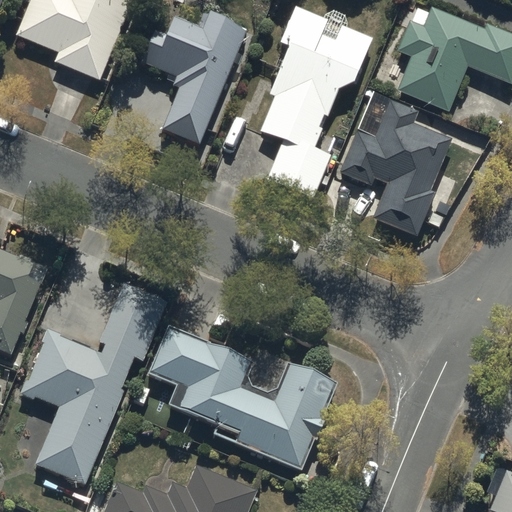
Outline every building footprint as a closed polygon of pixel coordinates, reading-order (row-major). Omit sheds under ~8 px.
[(27,0),(14,34),(56,51),(51,60),(100,80),(134,0),(27,0)] [(275,96),(258,133),(282,141),(267,178),(310,198),(331,154),(315,147),(336,87),(352,80),(355,70),(358,68),(372,36),(294,5),(278,41),(289,45),(268,93),(275,96)] [(410,56),(395,88),(448,111),(468,64),(511,81),(511,31),(486,21),(483,27),(431,6),(424,26),(409,20),(395,50),(410,56)] [(178,87),(161,125),(200,142),(246,30),(206,9),(199,25),(174,14),(165,32),(154,28),(140,62),(175,74),(171,84),(178,87)] [(357,130),(339,172),(371,185),(373,178),(386,183),(372,217),(417,235),(435,192),(430,190),(453,138),(414,123),(420,111),(389,99),(375,136),(357,130)] [(0,249),(0,347),(11,353),(45,268),(0,249)] [(58,406),(31,461),(86,485),(124,391),(119,387),(130,352),(145,359),(169,300),(124,282),(100,350),(47,327),(20,391),(58,406)] [(169,324),(147,371),(177,380),(169,402),(215,421),(213,433),(301,469),(337,382),(287,361),(278,388),(268,391),(252,386),(247,375),(252,362),(169,324)] [(114,482),(101,511),(247,511),(256,491),(193,464),(188,487),(172,481),(169,494),(145,483),(142,491),(114,482)] [(511,511),(511,470),(499,465),(490,489),(497,492),(491,508),(488,511),(511,511)]
